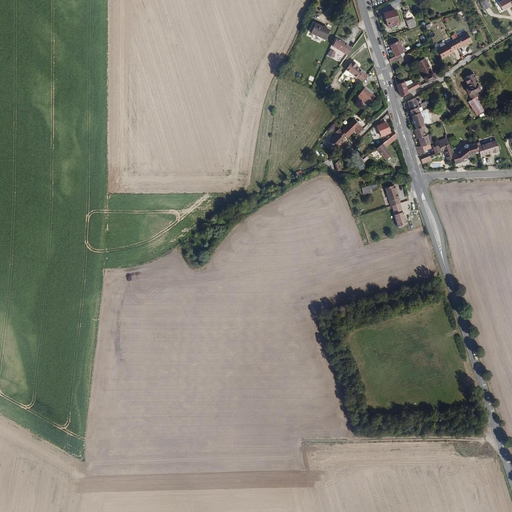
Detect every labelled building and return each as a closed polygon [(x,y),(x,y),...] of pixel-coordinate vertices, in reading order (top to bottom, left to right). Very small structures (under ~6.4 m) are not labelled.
[(491,7),(487,0),(484,0),(480,2),(485,10),(491,7)] [(511,2),(510,0),(503,0),(499,3),(504,11),(511,5),(511,2)] [(396,10),(386,14),(390,28),(401,25),(396,10)] [(406,21),(408,29),(416,27),(413,19),(406,21)] [(326,42),(330,33),(316,26),(312,36),(317,38),(326,42)] [(475,44),(469,34),(455,42),(459,50),(460,51),(464,48),(465,50),(475,44)] [(407,52),(401,41),(392,45),(397,56),(390,60),(392,64),(404,58),(402,55),(407,52)] [(455,53),(459,50),(455,42),(438,52),(443,61),(451,56),(450,55),(455,53)] [(345,56),(349,47),(339,43),(335,51),(345,56)] [(435,77),(426,60),(418,64),(428,84),(435,80),(434,77),(435,77)] [(362,73),(359,71),(360,69),(361,69),(354,63),(347,72),(364,85),(369,78),(362,73)] [(344,71),(339,81),(343,83),(349,74),(344,71)] [(482,89),(474,73),(465,77),(466,78),(464,79),(467,85),(468,85),(470,88),(466,90),(472,100),(480,95),(478,91),(482,89)] [(402,97),(421,87),(420,85),(419,86),(417,83),(408,88),(406,83),(398,85),(402,97)] [(368,103),(374,94),(363,86),(357,95),(368,103)] [(489,109),(480,95),(472,100),(469,102),(477,116),(489,109)] [(419,107),(416,98),(408,102),(411,111),(419,107)] [(421,112),(419,107),(411,111),(413,116),(421,112)] [(425,127),(421,112),(413,116),(417,130),(424,128),(425,127)] [(365,131),(356,120),(342,133),(349,139),(356,133),(359,136),(365,131)] [(391,133),(387,124),(382,125),(380,121),(377,125),(382,137),(391,133)] [(332,125),(327,130),(331,134),(337,129),(332,125)] [(428,136),(427,131),(425,132),(424,128),(417,130),(415,130),(418,139),(420,138),(428,136)] [(337,151),(346,143),(345,142),(349,139),(342,133),(340,130),(337,134),(339,135),(330,143),(337,151)] [(387,148),(398,140),(396,135),(377,150),(381,155),(388,150),(387,148)] [(430,142),(428,136),(420,138),(422,146),(417,147),(419,156),(425,154),(424,150),(430,147),(429,143),(430,142)] [(452,155),(448,140),(439,143),(442,150),(444,150),(448,160),(453,158),(452,155)] [(499,152),(496,142),(478,148),(480,153),(482,157),(493,154),(494,155),(498,153),(498,152),(499,152)] [(473,155),(480,153),(478,148),(477,144),(470,146),(466,145),(465,147),(465,148),(458,153),(462,161),(469,157),(472,157),(473,155)] [(394,157),(388,150),(381,155),(387,162),(394,157)] [(401,203),(395,185),(385,188),(391,207),(401,203)] [(362,188),(363,195),(372,193),(370,186),(362,188)]
